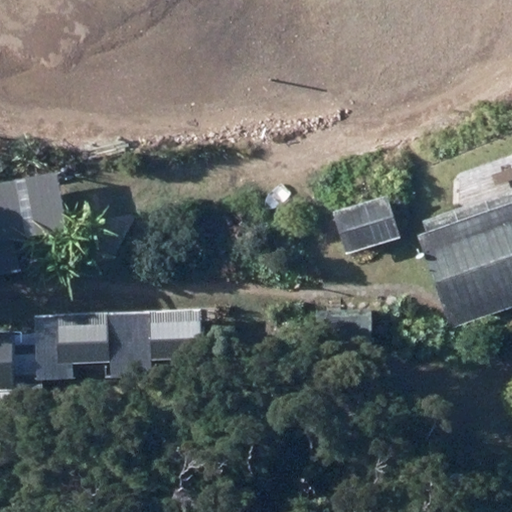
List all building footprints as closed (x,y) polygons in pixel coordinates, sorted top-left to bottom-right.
[(46,176),(0,184),(0,237),(56,227),(46,176)] [(380,195),(330,211),(343,251),(393,235),(380,195)] [(511,197),(414,232),(447,327),(511,303),(511,197)] [(379,312),(323,312),(323,348),(379,348),(379,312)] [(0,388),(8,389),(6,329),(0,329),(0,388)]
